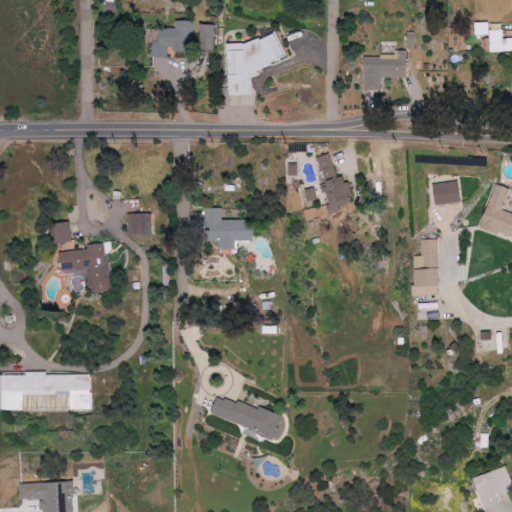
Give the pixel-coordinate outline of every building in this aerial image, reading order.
[(196,21),(178,21),(178,29),(162,29),(162,42),(155,42),(155,57),(169,57),(169,50),(189,51),(189,45),(196,45),(196,21)] [(492,23),(477,23),(477,35),(488,35),(489,52),(492,52),(492,23)] [(217,25),(203,25),(202,49),(216,50),(217,25)] [(506,30),(493,31),(494,52),(511,51),(511,38),(506,39),(506,30)] [(229,44),(230,59),(233,66),(233,76),(252,75),(275,67),(275,61),(287,57),(279,34),(264,39),(262,39),(248,43),(229,44)] [(366,90),(383,90),(383,78),(409,78),(409,51),(397,51),(397,56),(366,56),(366,90)] [(232,95),(254,94),(253,76),(231,77),(232,95)] [(325,183),(330,212),(355,207),(349,177),(338,179),(333,155),(321,157),(325,183)] [(464,202),(460,181),(434,185),(437,206),(464,202)] [(483,228),(511,237),(511,213),(505,211),(511,189),(497,184),(483,228)] [(307,190),(310,201),(319,200),(317,188),(307,190)] [(224,220),(224,208),(208,208),(208,242),(222,242),(222,250),(238,250),(238,241),(256,241),(256,220),(224,220)] [(154,214),(130,214),(129,235),(154,235),(154,214)] [(74,242),(71,222),(56,224),(59,244),(74,242)] [(440,240),(421,240),(422,256),(415,256),(416,287),(442,286),(440,240)] [(62,252),(64,273),(90,270),(92,293),(113,292),(108,244),(90,245),(90,250),(62,252)] [(415,296),(442,295),(441,287),(415,288),(415,296)] [(493,332),(482,332),(482,340),(494,340),(493,332)] [(92,374),(0,374),(0,394),(2,395),(2,410),(24,410),(24,395),(71,395),(71,410),(92,410),(92,374)] [(286,419),(221,394),(213,415),(278,439),(286,419)] [(511,511),(511,482),(507,466),(476,477),(488,511),(511,511)] [(22,499),(43,498),(43,511),(75,511),(74,481),(22,483),(22,499)]
